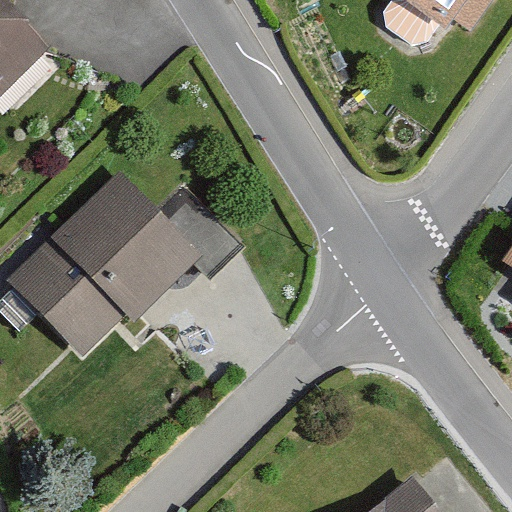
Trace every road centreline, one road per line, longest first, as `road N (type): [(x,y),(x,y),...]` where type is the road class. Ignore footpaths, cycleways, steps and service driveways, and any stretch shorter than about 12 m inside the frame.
road 1 (residential): [(209,0),(380,288)]
road 2 (residential): [(380,288),(145,511)]
road 3 (residential): [(511,106),(380,288)]
road 4 (residential): [(380,288),(511,459)]
